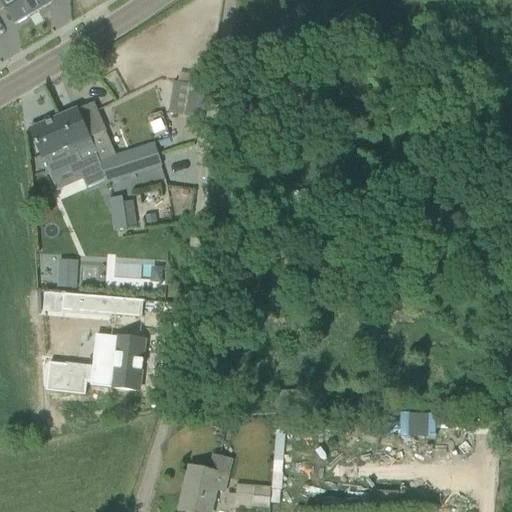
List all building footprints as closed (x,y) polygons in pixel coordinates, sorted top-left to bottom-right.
[(0,0),(0,11),(5,8),(15,26),(28,18),(28,19),(30,18),(29,18),(29,17),(37,13),(37,14),(37,13),(38,13),(38,12),(51,5),(47,0),(0,0)] [(199,119),(204,89),(174,83),(169,114),(199,119)] [(115,157),(105,133),(93,104),(60,118),(80,164),(97,156),(100,162),(103,173),(157,156),(154,145),(115,157)] [(50,177),(80,164),(60,118),(30,132),(50,177)] [(107,185),(160,167),(157,156),(103,173),(107,185)] [(290,204),(309,201),(307,191),(289,194),(290,204)] [(126,231),(126,230),(123,203),(109,204),(113,233),(126,231)] [(139,318),(140,302),(64,296),(63,312),(139,318)] [(66,331),(66,328),(53,327),(52,366),(72,368),(74,331),(66,331)] [(93,364),(90,384),(97,385),(97,387),(118,390),(124,390),(134,392),(138,392),(143,342),(140,342),(117,339),(116,354),(100,352),(98,365),(93,364)] [(271,413),(292,412),(291,392),(277,393),(278,401),(270,402),(271,413)] [(233,463),(232,463),(212,458),(208,473),(189,469),(179,511),(213,511),(218,494),(226,496),(233,463)]
